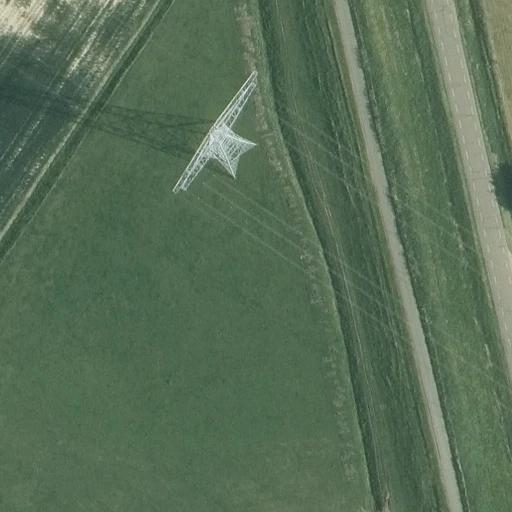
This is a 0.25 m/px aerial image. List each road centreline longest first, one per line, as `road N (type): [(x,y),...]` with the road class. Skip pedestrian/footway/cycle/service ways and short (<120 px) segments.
road 1 (unclassified): [(450,511),(334,0)]
road 2 (tertiary): [(511,323),(438,0)]
